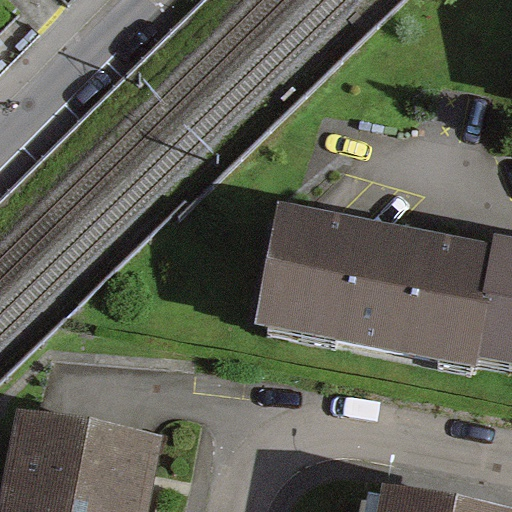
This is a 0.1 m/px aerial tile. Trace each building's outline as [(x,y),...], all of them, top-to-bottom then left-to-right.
[(0,0),(0,46),(12,35),(0,22),(0,5),(4,2),(2,0),(0,0)] [(277,216),(254,336),(476,378),(477,371),(498,259),(277,216)] [(477,371),(511,377),(511,249),(501,248),(498,259),(477,371)] [(164,511),(179,441),(28,412),(8,511),(164,511)] [(455,511),(387,497),(383,511),(455,511)]
